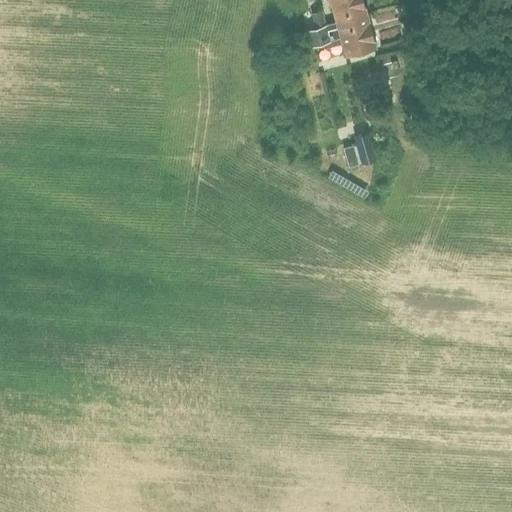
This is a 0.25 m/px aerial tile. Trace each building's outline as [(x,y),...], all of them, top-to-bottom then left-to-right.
[(329,0),(335,20),(336,21),(366,14),(362,0),(329,0)] [(310,12),(314,26),(325,23),(322,9),(310,12)] [(375,47),(366,14),(336,21),(335,20),(325,23),(314,26),(314,27),(304,30),(308,45),(311,44),(311,46),(340,36),(345,55),(375,47)] [(377,159),(369,131),(354,135),(361,163),(377,159)] [(355,148),(340,151),(345,173),(360,170),(355,148)]
